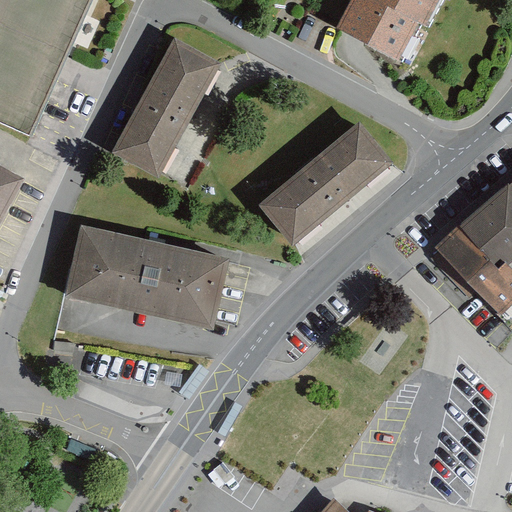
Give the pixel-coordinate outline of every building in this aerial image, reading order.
[(351,0),(336,26),(397,61),(420,22),(426,25),(440,0),(351,0)] [(159,178),(220,65),(176,40),(112,154),(159,178)] [(296,245),(393,163),(361,124),(263,206),(296,245)] [(0,166),(0,223),(24,179),(0,166)] [(511,186),(453,238),(485,277),(492,271),(511,254),(511,186)] [(229,258),(82,227),(67,296),(214,328),(229,258)] [(485,277),(453,238),(430,258),(495,323),(511,303),(511,286),(492,271),(485,277)] [(97,450),(73,439),(67,449),(93,461),(97,450)] [(348,511),(332,498),(320,511),(348,511)]
